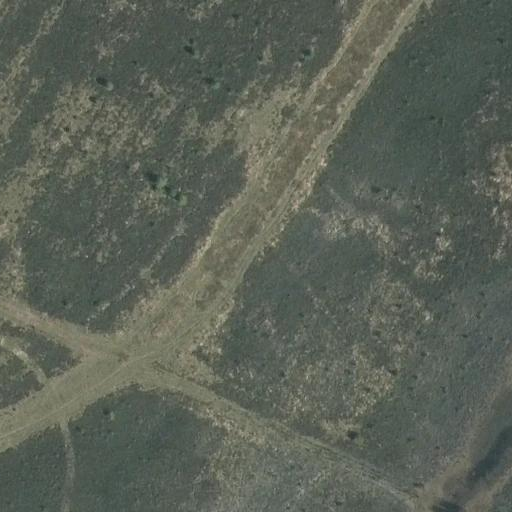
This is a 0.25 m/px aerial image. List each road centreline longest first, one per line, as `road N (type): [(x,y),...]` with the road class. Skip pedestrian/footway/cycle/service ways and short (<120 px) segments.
road 1 (track): [(0,442),(166,347),(214,308),(420,0)]
road 2 (track): [(460,511),(0,309)]
